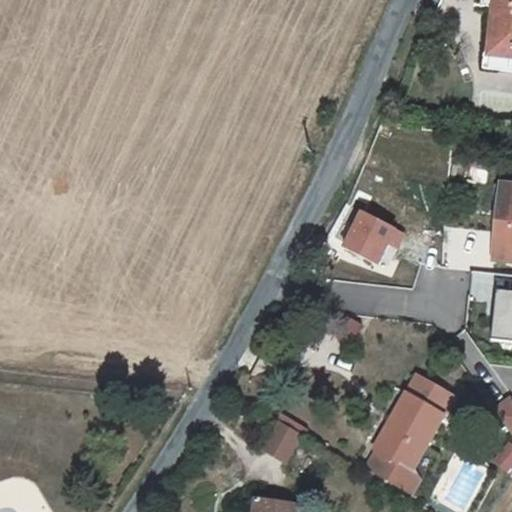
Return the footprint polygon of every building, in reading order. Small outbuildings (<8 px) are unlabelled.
[(489,55),(495,0),(489,0),(484,54),(489,55)] [(511,0),(495,0),(489,55),(511,58),(511,0)] [(494,260),(511,262),(511,187),(502,187),(494,260)] [(361,212),(340,249),(379,270),(399,233),(361,212)] [(511,293),(496,293),(495,344),(511,343),(511,293)] [(306,351),(316,330),(295,320),(285,342),(306,351)] [(413,474),(455,400),(418,377),(374,452),(413,474)] [(301,438),(279,425),(265,449),(286,462),(301,438)] [(511,466),(511,444),(510,443),(496,458),(510,469),(511,466)] [(510,469),(496,458),(493,461),(507,473),(510,469)] [(297,511),(298,509),(257,503),(255,511),(297,511)]
